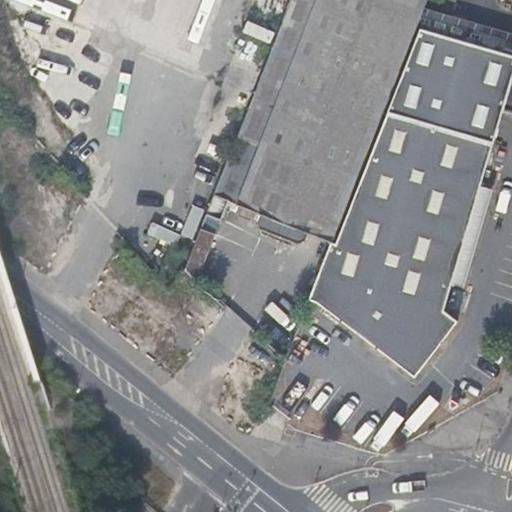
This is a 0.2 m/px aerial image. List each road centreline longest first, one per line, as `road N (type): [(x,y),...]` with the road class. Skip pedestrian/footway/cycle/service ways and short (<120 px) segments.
road 1 (secondary): [(272,511),(0,283)]
road 2 (unknown): [(39,276),(108,214),(150,144),(195,0)]
road 3 (unclassified): [(440,506),(378,490),(307,511)]
